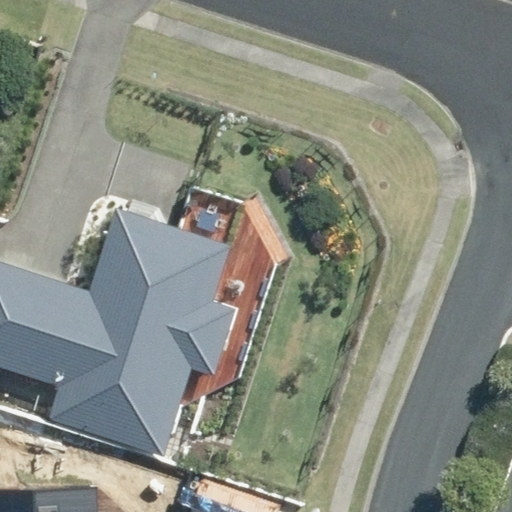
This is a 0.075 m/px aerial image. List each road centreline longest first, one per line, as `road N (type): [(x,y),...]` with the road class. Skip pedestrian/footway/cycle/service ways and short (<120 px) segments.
road 1 (tertiary): [(420,511),(416,494),(511,183)]
road 2 (residential): [(314,0),(511,76)]
